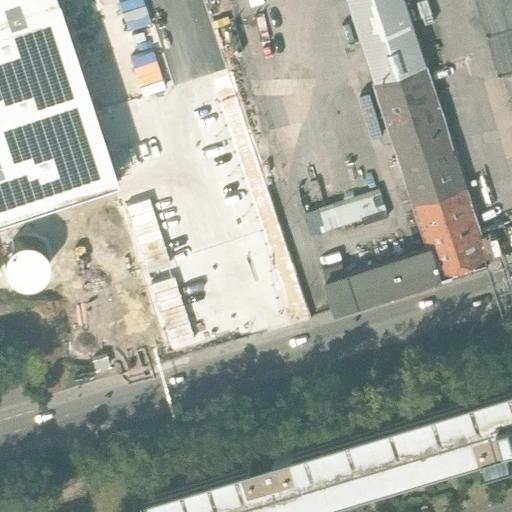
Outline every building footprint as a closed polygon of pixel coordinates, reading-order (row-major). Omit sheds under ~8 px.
[(0,0),(0,211),(116,174),(58,0),(0,0)] [(491,263),(407,0),(348,0),(376,80),(372,81),(426,247),(324,280),(334,312),(335,316),(443,282),(443,279),(491,263)] [(511,0),(480,0),(500,66),(511,63),(511,0)] [(311,231),(387,210),(380,187),(304,209),(311,231)] [(22,281),(30,280),(38,277),(44,271),(47,263),(47,254),(43,246),(37,240),(29,237),(20,238),(12,241),(7,247),(4,255),(4,264),(7,272),(14,278),(22,281)] [(92,361),(96,372),(109,368),(106,357),(92,361)] [(511,382),(144,493),(149,511),(287,511),(484,453),(488,467),(511,459),(511,458),(508,446),(511,444),(511,382)] [(203,425),(216,421),(212,410),(199,415),(203,425)]
